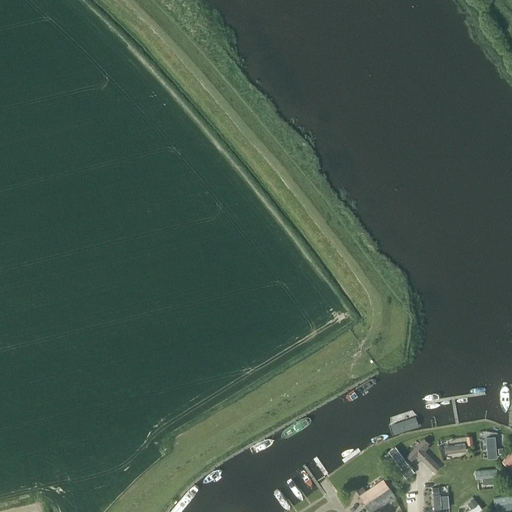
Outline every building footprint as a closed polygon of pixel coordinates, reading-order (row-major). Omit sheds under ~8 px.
[(424,438),(406,456),(411,461),(417,455),(434,473),(440,467),(423,449),(429,444),(424,438)] [(404,471),(411,466),(396,444),(389,449),(404,471)] [(444,446),(445,453),(466,450),(465,444),(444,446)] [(511,472),(511,451),(502,461),(511,472)] [(383,479),(366,491),(362,486),(356,490),(359,495),(370,511),(372,511),(395,496),(383,479)] [(442,511),(442,502),(447,502),(446,494),(439,494),(439,486),(432,486),(433,511),(442,511)] [(511,493),(494,497),(497,510),(511,507),(511,493)] [(474,497),(467,502),(472,508),(466,511),(478,511),(483,508),(474,497)]
